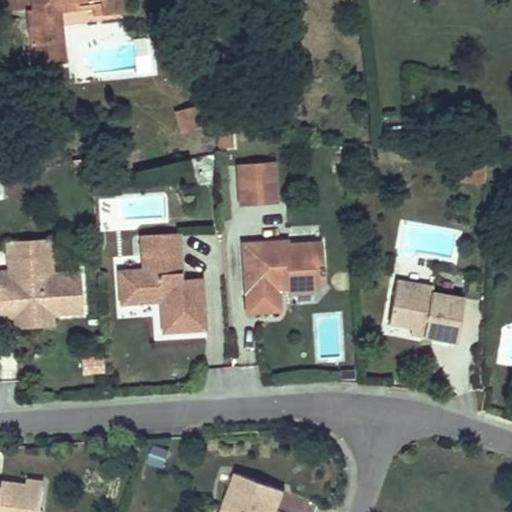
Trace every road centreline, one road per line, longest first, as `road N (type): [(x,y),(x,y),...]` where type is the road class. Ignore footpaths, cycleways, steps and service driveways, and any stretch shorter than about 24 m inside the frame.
road 1 (residential): [(0,421),(229,409),(397,413)]
road 2 (residential): [(397,413),(511,447)]
